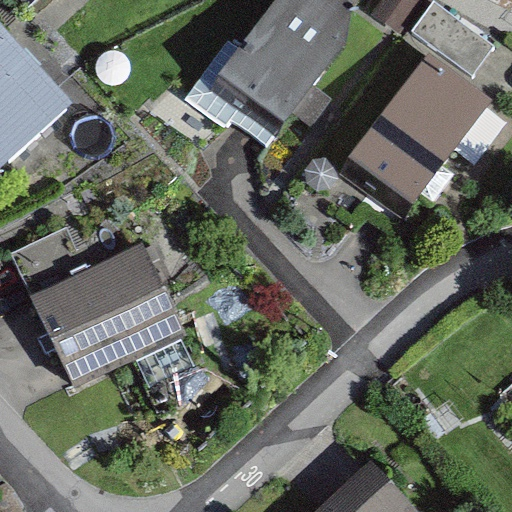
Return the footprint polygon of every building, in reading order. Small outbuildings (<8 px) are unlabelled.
[(372,17),(348,0),(290,0),(217,104),(280,147),(372,17)] [(72,113),(0,32),(0,158),(9,169),(72,113)] [(490,97),(430,53),(342,173),(401,216),(490,97)] [(183,345),(141,253),(31,302),(72,394),(183,345)] [(394,511),(362,478),(325,511),(394,511)]
